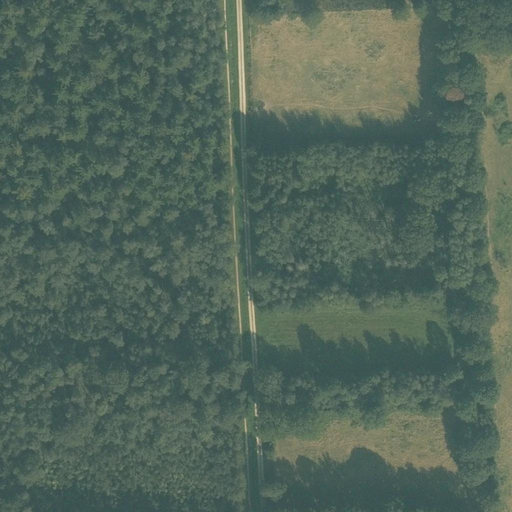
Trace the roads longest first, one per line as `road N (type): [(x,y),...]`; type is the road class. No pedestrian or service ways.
road 1 (track): [(262,511),(237,0)]
road 2 (track): [(480,511),(463,190)]
road 3 (track): [(463,190),(245,196)]
road 4 (track): [(455,0),(463,190)]
